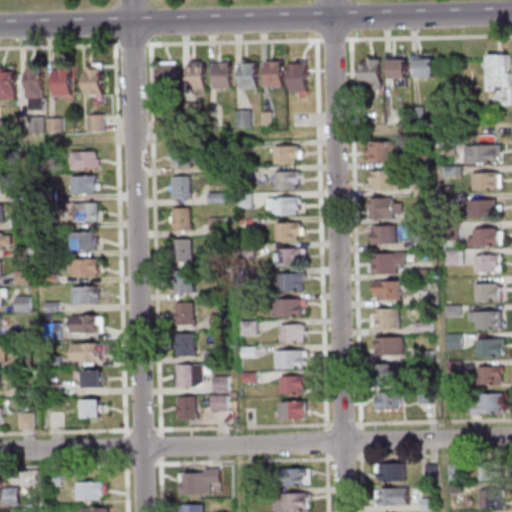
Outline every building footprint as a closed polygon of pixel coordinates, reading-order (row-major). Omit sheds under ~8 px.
[(485,55),(499,55),(499,56),(506,56),(507,74),(509,74),(510,105),(492,105),(492,91),(484,92),(483,74),(486,74),(485,55)] [(358,62),(365,62),(365,58),(375,57),(375,59),(379,59),(379,91),(371,91),(371,85),(364,85),(364,88),(358,88),(358,62)] [(387,58),(387,79),(393,79),(393,88),(406,87),(405,60),(395,61),(394,57),(387,58)] [(413,57),(413,79),(431,78),(431,59),(418,60),(418,57),(413,57)] [(203,63),(204,88),(186,89),(185,64),(188,64),(188,61),(199,61),(200,63),(203,63)] [(255,63),(256,88),(239,89),(238,61),(246,61),(246,64),(255,63)] [(175,86),(158,87),(157,62),(174,62),(175,86)] [(281,87),(264,87),(264,62),(281,62),(281,87)] [(229,88),(212,88),(212,63),(228,63),(229,88)] [(304,64),(305,91),(288,92),(288,64),(304,64)] [(84,97),(84,67),(90,67),(90,70),(101,70),(101,96),(84,97)] [(25,98),(24,69),(31,68),(31,72),(40,72),(41,110),(29,110),(28,98),(25,98)] [(0,69),(3,69),(3,72),(13,72),(14,99),(0,99),(0,69)] [(69,70),(70,96),(53,96),(52,70),(69,70)] [(195,103),(195,121),(182,121),(182,103),(195,103)] [(411,107),(411,122),(422,122),(422,107),(411,107)] [(249,127),(234,127),(234,111),(249,111),(249,127)] [(270,112),(270,126),(260,127),(260,113),(270,112)] [(103,115),(103,131),(87,132),(86,115),(103,115)] [(394,115),(395,125),(409,125),(409,115),(394,115)] [(43,132),(29,133),(28,117),(42,117),(43,132)] [(60,118),(60,132),(46,132),(45,119),(60,118)] [(155,119),(170,119),(170,128),(155,129),(155,119)] [(439,138),(440,155),(454,154),(453,137),(439,138)] [(250,151),(236,152),(236,142),(249,141),(250,151)] [(367,163),(367,156),(363,156),(363,150),(367,150),(367,143),(391,142),(392,162),(367,163)] [(189,167),(171,168),(170,146),(188,145),(188,152),(194,152),(194,162),(189,162),(189,167)] [(463,146),(463,164),(496,163),(496,162),(499,162),(499,145),(463,146)] [(297,159),(293,159),(293,163),(273,164),(273,147),(297,147),(297,159)] [(2,157),(2,148),(19,148),(19,157),(2,157)] [(41,150),(50,150),(50,163),(41,164),(41,150)] [(70,169),(70,152),(94,151),(94,160),(98,160),(98,167),(94,167),(94,169),(70,169)] [(410,155),(425,155),(426,166),(410,166),(410,155)] [(221,162),(222,172),(206,173),(206,162),(221,162)] [(439,166),(455,166),(455,167),(460,167),(460,177),(440,177),(439,166)] [(237,181),(237,168),(249,168),(249,181),(237,181)] [(369,172),(397,171),(398,189),(369,190),(369,172)] [(273,173),(297,172),(297,185),(294,185),(294,190),(274,190),(273,173)] [(470,173),(497,173),(497,189),(471,190),(470,173)] [(95,175),(96,190),(93,190),(93,193),(71,194),(71,176),(95,175)] [(171,178),(188,177),(189,199),(172,199),(171,178)] [(413,184),(427,184),(428,194),(414,195),(413,184)] [(26,202),(12,202),(12,189),(25,188),(26,202)] [(54,201),(39,201),(39,191),(54,191),(54,201)] [(206,204),(206,194),(222,193),(223,203),(206,204)] [(251,208),(237,209),(236,194),(250,193),(251,208)] [(456,194),(457,204),(442,205),(442,195),(456,194)] [(298,210),(295,210),(295,215),(274,215),(274,209),(265,210),(265,199),(297,198),(298,210)] [(392,219),(369,220),(368,199),(391,198),(391,204),(400,204),(401,213),(392,213),(392,219)] [(461,200),(494,199),(494,205),(497,205),(497,213),(494,213),(495,218),(462,219),(461,200)] [(73,221),(72,204),(96,203),(96,221),(73,221)] [(188,208),(189,231),(172,231),(172,209),(188,208)] [(427,211),(427,222),(415,222),(415,211),(427,211)] [(12,216),(26,215),(27,229),(13,229),(12,216)] [(224,234),(209,235),(209,218),(224,217),(224,234)] [(296,241),(275,241),(274,223),(298,223),(298,236),(295,236),(296,241)] [(460,240),(459,223),(442,223),(443,241),(460,240)] [(370,227),(394,226),(394,243),(370,244),(370,227)] [(472,237),(472,229),(495,228),(495,231),(498,231),(498,246),(466,247),(466,237),(472,237)] [(93,233),(94,249),(69,250),(69,233),(93,233)] [(2,250),(0,250),(0,234),(1,234),(1,236),(9,236),(9,246),(2,246),(2,250)] [(414,236),(428,236),(428,249),(415,250),(414,236)] [(173,240),(190,240),(190,261),(173,261),(173,240)] [(238,258),(238,245),(252,244),(252,257),(238,258)] [(28,258),(14,258),(14,248),(28,247),(28,258)] [(275,266),(275,250),(300,249),(300,260),(296,260),(296,266),(275,266)] [(444,251),(458,250),(459,265),(444,266),(444,251)] [(403,265),(395,265),(395,274),(371,274),(370,253),(403,252),(403,265)] [(473,256),(497,255),(497,267),(494,267),(494,272),(474,273),(473,256)] [(72,260),(97,259),(97,273),(95,273),(95,277),(72,277),(72,271),(65,271),(65,262),(72,262),(72,260)] [(255,281),(238,281),(238,270),(255,269),(255,281)] [(430,278),(416,279),(416,269),(429,269),(430,278)] [(14,272),(28,271),(29,284),(15,285),(14,272)] [(173,271),(190,271),(191,292),(174,293),(173,271)] [(43,274),(56,274),(56,283),(43,284),(43,274)] [(304,280),(301,280),(301,291),(277,291),(276,276),(304,275),(304,280)] [(372,282),(399,281),(399,300),(376,300),(375,295),(372,295),(372,282)] [(473,285),(496,284),(496,286),(499,286),(500,302),(474,303),(473,285)] [(0,287),(0,305),(8,305),(8,287),(0,287)] [(71,288),(95,287),(96,304),(72,305),(71,288)] [(29,312),(14,313),(14,297),(28,297),(29,312)] [(301,317),(273,317),(273,301),(300,300),(301,317)] [(57,312),(43,313),(43,303),(56,302),(57,312)] [(174,304),(192,303),(192,325),(175,325),(174,304)] [(459,305),(460,317),(444,317),(444,306),(459,305)] [(373,310),(397,309),(398,330),(373,330),(373,310)] [(467,313),(500,312),(500,329),(474,330),(474,321),(467,322),(467,313)] [(209,329),(209,315),(224,314),(224,329),(209,329)] [(70,334),(70,317),(96,316),(96,319),(101,318),(102,333),(70,334)] [(240,322),(255,321),(255,336),(241,336),(240,322)] [(414,323),(429,322),(430,332),(414,333),(414,323)] [(44,324),(60,324),(61,341),(44,341),(44,324)] [(279,326),(302,325),(303,343),(280,344),(279,326)] [(16,341),(15,332),(30,331),(30,341),(16,341)] [(175,335),(193,334),(193,356),(176,356),(175,335)] [(461,334),(461,349),(445,350),(445,334),(461,334)] [(401,337),(402,354),(374,355),(374,338),(401,337)] [(475,340),(504,339),(504,349),(501,349),(502,351),(502,354),(501,355),(501,357),(475,358),(475,340)] [(0,361),(9,361),(9,344),(0,343),(0,361)] [(96,344),(97,361),(71,361),(71,345),(96,344)] [(240,347),(254,347),(254,356),(241,357),(240,347)] [(219,360),(204,361),(203,351),(219,351),(219,360)] [(301,351),(302,369),(274,369),(274,352),(301,351)] [(430,351),(431,360),(417,361),(417,351),(430,351)] [(59,357),(59,367),(43,367),(43,358),(59,357)] [(30,368),(17,369),(17,358),(29,358),(30,368)] [(460,361),(461,377),(446,378),(446,361),(460,361)] [(373,365),(396,364),(397,384),(373,385),(373,365)] [(175,365),(202,365),(209,365),(210,374),(202,374),(202,382),(194,387),(176,388),(175,365)] [(476,367),(477,385),(501,384),(501,366),(476,367)] [(82,388),(82,372),(101,371),(101,387),(82,388)] [(255,382),(240,383),(240,373),(255,372),(255,382)] [(417,388),(417,376),(431,376),(432,387),(417,388)] [(227,392),(213,392),(212,377),(227,377),(227,392)] [(302,394),(280,394),(279,377),(302,377),(302,394)] [(59,395),(46,396),(45,385),(59,384),(59,395)] [(30,386),(30,396),(17,396),(16,386),(30,386)] [(431,390),(432,403),(418,404),(417,391),(431,390)] [(398,410),(374,410),(374,397),(377,397),(376,393),(397,393),(397,397),(403,396),(403,404),(398,404),(398,410)] [(468,403),(468,416),(478,416),(478,414),(498,413),(498,407),(502,407),(501,394),(477,395),(477,403),(468,403)] [(210,396),(227,396),(227,411),(210,411),(210,396)] [(177,420),(177,398),(194,397),(195,420),(177,420)] [(99,417),(81,418),(81,400),(98,400),(99,417)] [(302,419),(280,419),(280,403),(304,402),(304,416),(302,416),(302,419)] [(33,413),(33,429),(18,429),(18,413),(33,413)] [(478,463),(479,480),(504,480),(503,465),(501,465),(501,463),(478,463)] [(373,472),(372,465),(403,464),(403,481),(379,482),(378,472),(373,472)] [(424,465),(434,464),(434,481),(424,481),(424,465)] [(447,464),(447,480),(458,480),(458,464),(447,464)] [(244,467),(245,484),(256,483),(255,466),(244,467)] [(179,495),(209,494),(209,485),(219,484),(219,469),(202,469),(203,473),(181,474),(181,482),(178,482),(179,495)] [(276,470),(276,487),(302,486),(302,477),(306,477),(306,469),(276,470)] [(60,487),(48,487),(48,473),(60,473),(60,487)] [(17,505),(2,505),(2,500),(0,500),(0,481),(1,481),(1,488),(17,488),(17,505)] [(102,497),(99,497),(99,501),(75,502),(75,484),(102,483),(102,497)] [(448,484),(448,494),(461,494),(461,484),(448,484)] [(374,506),(374,492),(376,492),(376,490),(406,489),(406,505),(374,506)] [(478,491),(479,509),(504,508),(504,490),(478,491)] [(270,511),(305,511),(305,502),(309,502),(309,494),(270,495),(270,511)] [(420,499),(435,498),(435,511),(420,511),(420,499)] [(181,503),(181,511),(206,511),(206,504),(181,503)]
